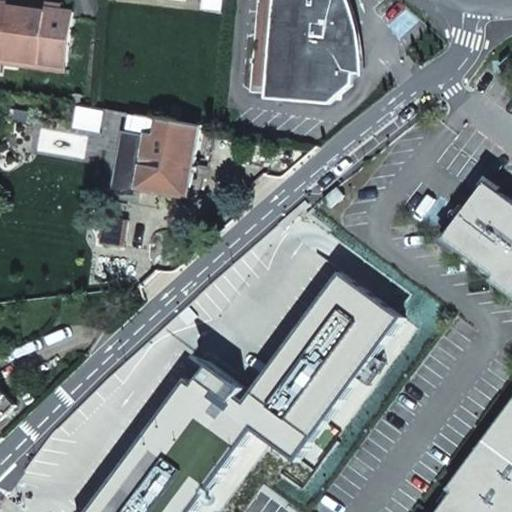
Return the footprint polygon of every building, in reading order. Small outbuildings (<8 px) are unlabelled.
[(64,7),(15,0),(1,0),(1,3),(64,11),(64,7)] [(260,0),(252,92),(341,100),(341,98),(348,23),(346,23),(347,13),(315,10),(315,6),(319,7),(325,0),(260,0)] [(346,94),(351,89),(354,85),(359,78),(362,70),(364,62),(364,51),(359,27),(355,10),(350,0),(325,0),(319,7),(315,6),(315,10),(347,13),(346,23),(348,23),(341,98),(346,94)] [(1,3),(0,2),(0,58),(7,59),(7,64),(42,69),(42,64),(69,67),(76,13),(64,11),(1,3)] [(69,67),(42,64),(42,69),(68,72),(69,67)] [(203,126),(139,114),(135,134),(126,132),(116,193),(139,197),(140,189),(191,199),(203,126)] [(511,511),(511,200),(505,195),(503,197),(490,187),(450,240),(463,250),(461,252),(487,271),(488,269),(500,277),(495,284),(511,296),(511,409),(450,492),(456,497),(447,508),(445,507),(441,511),(511,511)] [(347,197),(340,189),(326,201),(333,209),(347,197)] [(103,217),(61,211),(59,225),(102,231),(103,217)] [(191,380),(92,511),(197,511),(263,424),(306,456),(407,320),(345,274),(250,402),(243,397),(249,390),(213,363),(197,384),(191,380)] [(0,422),(17,407),(0,388),(0,422)]
